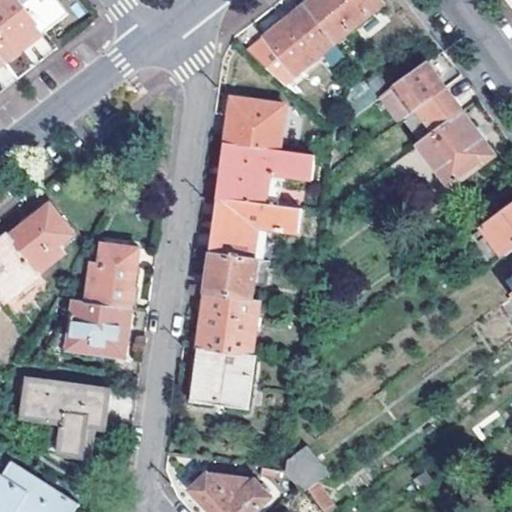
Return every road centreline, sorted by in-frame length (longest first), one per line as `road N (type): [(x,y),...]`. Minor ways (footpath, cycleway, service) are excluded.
road 1 (residential): [(140,491),(197,71),(170,21)]
road 2 (residential): [(0,154),(147,39)]
